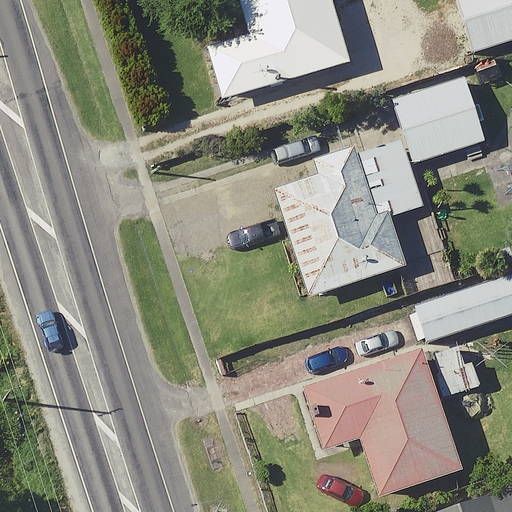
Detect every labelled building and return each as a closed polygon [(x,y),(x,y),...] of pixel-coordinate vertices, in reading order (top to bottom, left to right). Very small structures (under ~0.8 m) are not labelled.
[(354,69),(332,0),(243,0),(257,43),(214,56),(230,108),(354,69)] [(511,0),(459,0),(477,59),(511,48),(511,0)] [(488,144),(470,84),(396,107),(414,166),(488,144)] [(427,213),(406,145),(322,172),(325,180),(280,195),(316,307),(411,277),(394,224),(427,213)] [(511,323),(511,281),(419,311),(431,349),(511,323)] [(468,476),(445,405),(482,393),(466,342),(309,392),(316,412),(331,460),(368,448),(386,502),(468,476)] [(511,511),(511,495),(510,490),(438,511),(511,511)]
